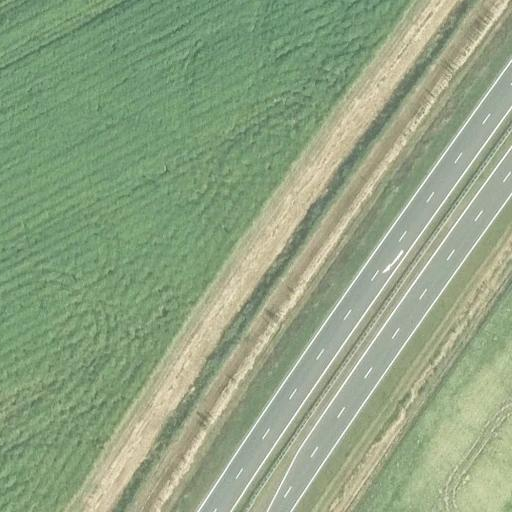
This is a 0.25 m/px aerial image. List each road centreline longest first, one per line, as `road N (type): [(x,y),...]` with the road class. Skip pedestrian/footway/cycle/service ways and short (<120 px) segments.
road 1 (trunk): [(511,85),(298,381),(214,511)]
road 2 (trunk): [(276,511),(371,366),(511,176)]
